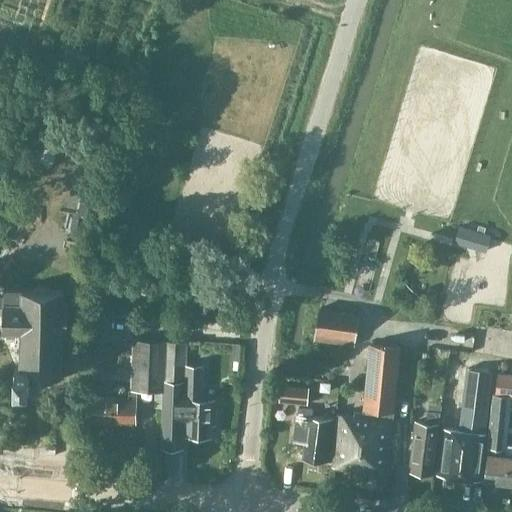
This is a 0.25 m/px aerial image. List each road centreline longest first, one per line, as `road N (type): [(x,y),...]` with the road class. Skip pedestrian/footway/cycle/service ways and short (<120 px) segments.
road 1 (unclassified): [(242,504),(268,283),(357,0)]
road 2 (tertiary): [(0,486),(242,504)]
